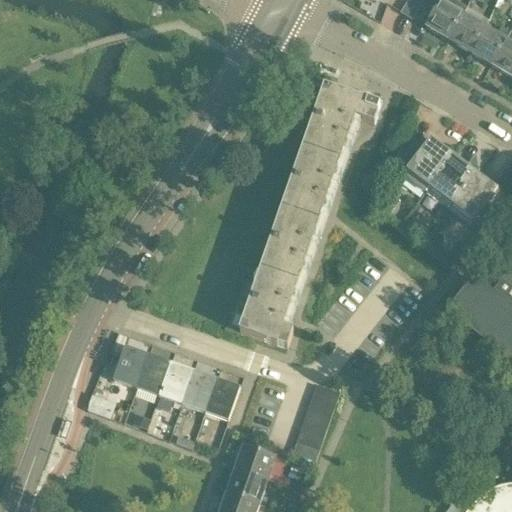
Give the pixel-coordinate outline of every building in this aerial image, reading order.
[(409,0),(400,15),(411,21),(423,0),(409,0)] [(448,0),(442,0),(425,29),(448,43),(463,18),(466,11),(448,0)] [(469,55),(484,30),(463,18),(448,43),(469,55)] [(505,42),(484,30),(469,55),(490,68),(505,42)] [(511,32),(505,42),(490,68),(511,80),(511,32)] [(283,330),(341,165),(356,122),(374,128),(383,104),(363,97),(361,103),(325,91),(240,335),(287,352),(293,334),(283,330)] [(429,191),(454,159),(431,142),(420,157),(402,143),(391,175),(401,183),(407,174),(429,191)] [(451,208),(476,176),(454,159),(429,191),(451,208)] [(498,193),(476,176),(451,208),(474,225),(498,193)] [(511,271),(492,297),(474,283),(448,316),(511,365),(511,271)] [(136,394),(148,360),(125,351),(113,386),(136,394)] [(159,402),(171,368),(148,360),(136,394),(159,402)] [(182,410),(194,376),(171,368),(159,402),(182,410)] [(205,418),(217,384),(194,376),(182,410),(205,418)] [(240,392),(217,384),(205,418),(228,426),(240,392)] [(316,388),(313,399),(336,407),(340,396),(316,388)] [(113,421),(119,405),(95,395),(89,412),(113,421)] [(331,419),(336,407),(313,399),(309,411),(331,419)] [(327,430),(331,419),(309,411),(305,422),(327,430)] [(323,441),(327,430),(305,422),(301,433),(323,441)] [(320,452),(323,441),(301,433),(297,445),(320,452)] [(316,463),(320,452),(297,445),(293,456),(316,463)] [(243,449),(235,474),(267,485),(275,461),(243,449)] [(259,508),(267,485),(235,474),(227,496),(259,508)] [(289,483),(286,491),(301,496),(304,489),(289,483)] [(511,511),(511,488),(509,488),(496,492),(473,508),(470,511),(511,511)] [(298,504),(301,496),(286,491),(283,499),(298,504)] [(257,511),(259,508),(227,496),(221,511),(257,511)]
